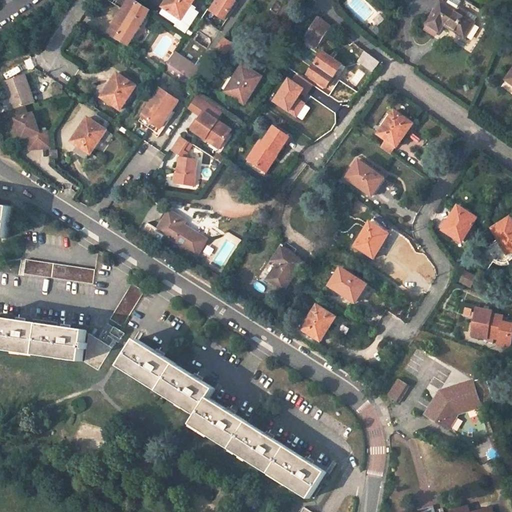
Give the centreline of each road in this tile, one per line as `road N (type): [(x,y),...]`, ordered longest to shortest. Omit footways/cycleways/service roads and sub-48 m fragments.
road 1 (unclassified): [(0,164),(354,396),(375,433),(368,511)]
road 2 (unknown): [(392,67),(310,165),(268,201),(233,206),(155,195)]
road 3 (unclassified): [(321,0),(392,67),(511,158)]
